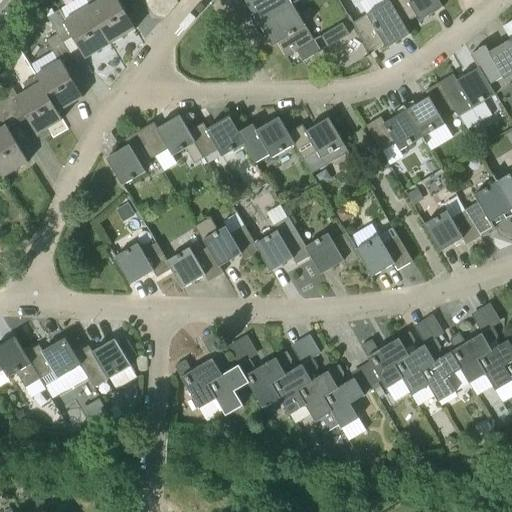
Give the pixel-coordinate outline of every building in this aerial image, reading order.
[(110,44),(84,0),(77,0),(60,10),(55,13),(48,17),(58,33),(73,59),(83,54),(86,59),(110,44)] [(84,0),(110,44),(136,29),(119,0),(84,0)] [(260,23),(293,4),(291,0),(247,0),(260,23)] [(361,0),(359,2),(366,15),(353,23),(370,51),(384,43),(387,48),(410,35),(404,23),(391,1),(389,0),(361,0)] [(389,0),(391,1),(404,23),(417,16),(420,21),(444,7),(439,0),(389,0)] [(293,4),(260,23),(273,46),(279,43),(287,57),(299,50),(304,58),(320,49),(293,4)] [(48,17),(55,13),(52,8),(49,10),(47,7),(44,9),(48,17)] [(319,40),(325,50),(346,38),(340,28),(319,40)] [(73,59),(58,33),(46,40),(47,41),(59,63),(35,77),(40,84),(58,111),(83,97),(64,65),(73,59)] [(479,68),(487,81),(488,81),(501,73),(505,80),(511,75),(511,40),(490,52),(486,46),(471,55),(479,68)] [(487,81),(479,68),(458,80),(455,74),(440,83),(455,109),(468,101),(473,109),(496,95),(488,81),(487,81)] [(407,110),(423,138),(446,124),(450,132),(463,124),(455,109),(440,83),(426,91),(429,97),(407,110)] [(58,111),(40,84),(18,97),(12,87),(0,94),(3,99),(18,124),(28,119),(37,135),(63,120),(58,111)] [(18,124),(3,99),(0,100),(0,118),(5,127),(0,130),(0,172),(3,177),(29,162),(10,129),(18,124)] [(423,138),(407,110),(386,123),(382,117),(367,125),(383,152),(396,144),(400,151),(423,138)] [(140,130),(155,156),(169,148),(173,156),(186,148),(194,164),(204,158),(196,143),(196,142),(190,131),(181,116),(158,129),(154,122),(140,130)] [(246,144),(239,132),(240,132),(230,116),(208,129),(204,123),(190,131),(196,142),(196,143),(204,158),(219,149),(223,157),(246,144)] [(272,158),(295,145),(296,144),(289,133),(280,117),(257,130),(254,124),(240,132),(239,132),(246,144),(254,159),(268,151),(272,158)] [(296,144),(295,145),(310,171),(348,150),(329,118),(307,131),(304,125),(289,133),(296,144)] [(155,156),(140,130),(126,139),(130,145),(107,158),(123,185),(146,172),(142,164),(155,156)] [(203,174),(207,182),(215,178),(210,170),(203,174)] [(511,173),(498,182),(511,206),(511,173)] [(354,178),(358,186),(366,182),(361,174),(354,178)] [(466,211),(481,236),(495,228),(492,222),(511,210),(511,206),(498,182),(475,196),(480,203),(466,211)] [(419,185),(406,193),(413,205),(426,197),(419,185)] [(115,210),(123,222),(136,215),(128,202),(115,210)] [(137,208),(145,221),(154,216),(147,202),(137,208)] [(336,212),(342,222),(353,216),(347,206),(336,212)] [(481,236),(466,211),(452,219),(448,211),(425,225),(441,251),(463,238),(467,245),(481,236)] [(311,256),(306,247),(290,219),(277,227),(279,231),(256,244),(256,245),(260,252),(271,272),(294,259),(297,265),(311,256)] [(198,229),(209,247),(220,267),(242,255),(245,261),(260,252),(256,245),(256,244),(245,226),(231,234),(227,227),(219,231),(213,220),(198,229)] [(363,259),(357,250),(347,233),(333,241),(329,234),(306,247),(311,256),(322,274),(344,261),(348,268),(362,259),(363,259)] [(357,250),(363,259),(362,259),(372,277),(395,264),(398,270),(413,261),(398,235),(384,243),(380,236),(357,250)] [(171,269),(167,262),(157,243),(143,251),(139,244),(116,257),(131,284),(154,271),(158,278),(171,269)] [(167,262),(171,269),(172,269),(183,289),(205,276),(209,282),(224,273),(220,267),(209,247),(195,255),(191,248),(167,262)] [(78,345),(87,338),(76,324),(67,331),(78,345)] [(483,333),(490,345),(497,341),(498,335),(493,327),(483,333)] [(436,362),(433,356),(426,345),(417,350),(414,345),(415,340),(410,332),(400,338),(410,354),(394,363),(403,379),(413,396),(430,386),(421,370),(436,362)] [(493,351),(490,345),(483,333),(466,343),(460,332),(452,338),(451,341),(455,350),(452,352),(462,370),(470,384),(487,375),(477,359),(493,351)] [(0,373),(4,371),(9,378),(17,372),(26,386),(39,378),(31,364),(26,353),(16,336),(0,345),(0,373)] [(81,365),(75,354),(66,338),(43,351),(40,345),(26,353),(31,364),(39,378),(40,379),(54,371),(58,378),(81,365)] [(403,379),(394,363),(410,354),(400,338),(379,351),(373,340),(362,347),(387,389),(403,379)] [(426,345),(433,356),(441,351),(442,347),(437,338),(426,345)] [(75,354),(81,365),(94,388),(131,366),(116,339),(93,352),(90,346),(75,354)] [(511,361),(511,344),(510,340),(493,351),(477,359),(487,375),(496,391),(511,381),(511,379),(504,366),(511,361)] [(213,359),(220,370),(227,365),(229,361),(224,352),(213,359)] [(277,358),(284,370),(291,365),(293,360),(288,352),(277,358)] [(452,352),(436,362),(421,370),(430,386),(439,402),(457,392),(448,378),(462,370),(452,352)] [(238,366),(248,383),(263,408),(280,399),(271,384),(287,375),(284,370),(277,358),(257,370),(251,359),(238,366)] [(220,370),(213,359),(192,371),(186,361),(175,367),(208,422),(224,412),(208,384),(223,375),(220,370)] [(303,365),(310,376),(317,372),(318,367),(314,359),(303,365)] [(310,376),(303,365),(287,375),(271,384),(280,399),(290,415),(306,406),(297,391),(313,381),(310,376)] [(329,372),(336,383),(343,378),(345,373),(340,365),(329,372)] [(238,366),(223,375),(208,384),(224,412),(227,416),(244,406),(235,391),(248,383),(238,366)] [(339,424),(332,412),(324,397),(339,388),(336,383),(329,372),(313,381),(297,391),(306,406),(323,434),(339,424)] [(332,412),(339,424),(342,429),(359,418),(351,404),(365,396),(355,378),(339,388),(324,397),(332,412)] [(382,398),(387,395),(382,387),(377,390),(382,398)] [(103,404),(89,414),(98,426),(112,417),(103,404)] [(30,422),(23,410),(11,416),(18,429),(30,422)] [(135,424),(133,410),(115,412),(117,426),(135,424)] [(483,437),(488,445),(499,437),(495,430),(483,437)] [(445,439),(445,445),(451,448),(456,445),(456,439),(451,436),(445,439)] [(409,454),(403,445),(391,453),(397,462),(409,454)] [(411,447),(411,456),(424,455),(423,446),(411,447)] [(354,469),(358,467),(362,464),(355,455),(348,460),(352,466),(354,469)]
